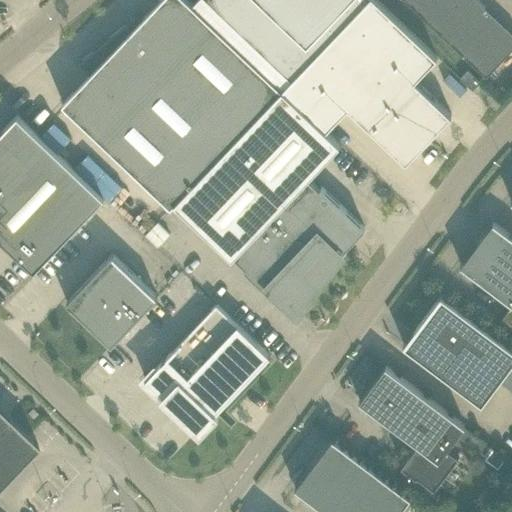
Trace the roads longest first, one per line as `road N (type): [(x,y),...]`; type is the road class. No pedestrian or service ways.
road 1 (unclassified): [(511,118),(214,511)]
road 2 (unclassified): [(188,511),(0,334)]
